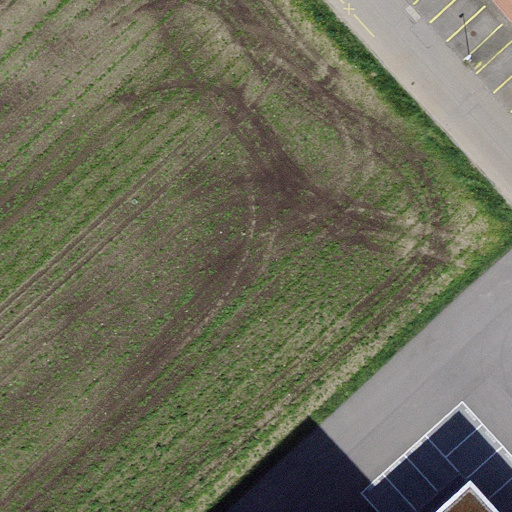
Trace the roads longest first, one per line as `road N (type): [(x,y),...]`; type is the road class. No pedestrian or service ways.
road 1 (unknown): [(340,511),(511,353)]
road 2 (residential): [(511,169),(358,0)]
